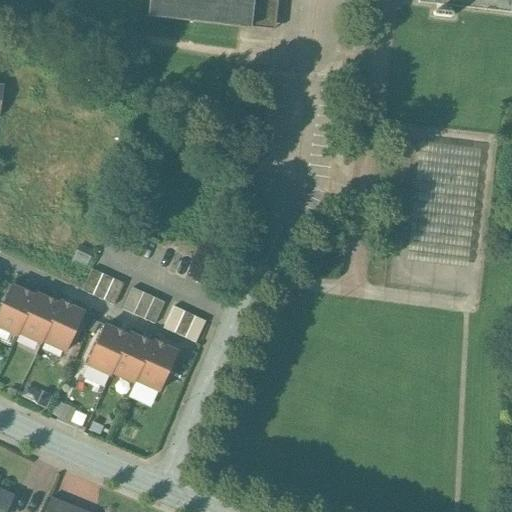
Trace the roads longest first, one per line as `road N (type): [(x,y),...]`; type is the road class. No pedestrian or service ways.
road 1 (residential): [(307,74),(292,173),(158,483)]
road 2 (residential): [(0,410),(158,483)]
